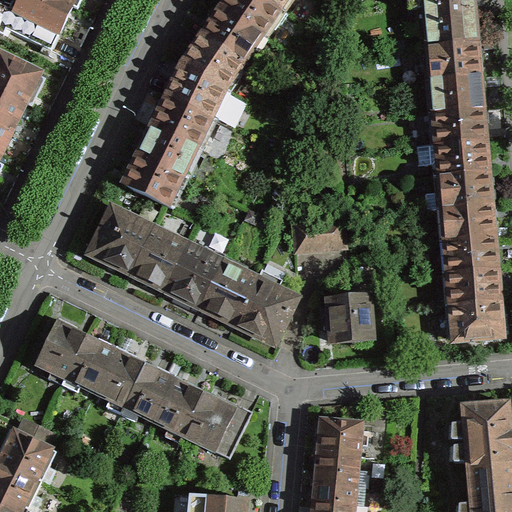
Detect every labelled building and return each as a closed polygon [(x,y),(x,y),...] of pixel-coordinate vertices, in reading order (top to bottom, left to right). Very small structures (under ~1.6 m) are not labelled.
[(79,0),(19,0),(12,14),(62,38),(79,0)] [(227,0),(225,5),(222,9),(266,40),(276,26),(282,25),(288,16),(285,13),(265,0),(227,0)] [(293,0),(265,0),(285,13),(293,0)] [(419,10),(423,50),(429,50),(476,45),(472,0),(407,0),(409,11),(419,10)] [(208,29),(204,36),(248,66),(266,40),(222,9),(221,11),(214,11),(209,18),(212,24),(208,29)] [(191,45),(193,51),(189,58),(183,66),(230,93),(248,66),(204,36),(202,37),(196,38),(191,45)] [(476,45),(429,50),(430,65),(425,66),(425,65),(424,65),(425,82),(432,82),(479,78),(478,68),(478,64),(483,59),(482,51),(477,48),(476,45)] [(0,167),(46,76),(0,53),(0,167)] [(165,91),(168,97),(167,98),(216,122),(230,93),(183,66),(179,74),(175,82),(169,83),(165,91)] [(427,97),(428,114),(435,114),(482,110),(481,99),(481,96),(485,91),(485,83),(479,80),(479,78),(432,82),(433,98),(428,98),(428,97),(427,97)] [(151,120),(154,126),(153,127),(202,151),(216,122),(167,98),(164,105),(161,111),(155,112),(151,120)] [(431,129),(429,129),(431,147),(485,142),(484,131),(484,128),(488,123),(488,115),(482,112),(482,110),(435,114),(436,130),(431,130),(431,129)] [(202,151),(153,127),(150,134),(147,140),(141,141),(137,149),(140,154),(139,156),(187,180),(202,151)] [(487,163),(487,160),(491,155),(490,147),(485,144),(485,142),(431,147),(417,148),(419,167),(433,166),(434,179),(488,174),(487,163)] [(187,180),(139,156),(136,163),(133,169),(126,170),(122,178),(126,183),(125,185),(173,209),(187,180)] [(494,191),(489,187),(489,184),(488,174),(434,179),(435,195),(426,196),(427,212),(437,211),(491,206),(490,204),(495,200),(494,191)] [(497,224),(492,220),(492,216),(491,206),(437,211),(440,243),(493,238),(493,236),(498,231),(497,224)] [(132,274),(154,228),(153,228),(152,230),(113,211),(91,255),(100,259),(132,274)] [(313,252),(346,249),(343,220),(310,223),(313,252)] [(313,252),(310,223),(293,225),(296,253),(313,252)] [(166,291),(188,247),(165,236),(166,234),(154,228),(132,274),(139,278),(166,291)] [(500,256),(495,252),(494,247),(493,238),(440,243),(441,260),(443,260),(442,259),(448,258),(449,274),(496,270),(496,268),(501,264),(500,256)] [(210,258),(188,247),(166,291),(177,297),(201,308),(223,262),(211,256),(210,258)] [(223,262),(201,308),(211,313),(235,325),(257,281),(258,279),(246,273),(245,275),(223,265),(224,262),(223,262)] [(445,292),(450,291),(452,307),(499,302),(499,301),(504,296),(503,288),(498,284),(497,279),(496,270),(449,274),(442,275),(444,292),(445,292)] [(296,300),(257,281),(235,325),(246,331),(274,344),(296,300)] [(369,299),(328,302),(332,342),(342,341),(351,340),(352,342),(356,345),(366,344),(370,340),(370,339),(372,339),(369,299)] [(500,312),(499,302),(452,307),(455,342),(502,337),(502,334),(508,334),(507,316),(500,316),(500,312)] [(37,365),(66,380),(86,339),(80,336),(75,334),(77,329),(59,320),(37,365)] [(91,341),(86,339),(66,380),(95,394),(117,349),(99,339),(97,344),(91,341)] [(110,401),(107,408),(121,415),(144,367),(139,364),(134,362),(136,358),(117,349),(95,394),(110,401)] [(121,415),(136,422),(139,415),(154,422),(176,377),(157,368),(155,372),(149,370),(144,367),(121,415)] [(194,386),(176,377),(154,422),(168,429),(165,436),(179,444),(203,396),(196,393),(192,391),(194,386)] [(208,398),(203,396),(179,444),(194,451),(198,444),(230,460),(252,414),(216,396),(214,401),(208,398)] [(511,434),(511,435),(508,405),(463,409),(469,484),(511,480),(511,434)] [(0,462),(42,482),(56,453),(47,449),(54,434),(24,419),(17,434),(10,431),(0,451),(4,453),(3,457),(0,462)] [(319,448),(318,454),(359,457),(362,425),(321,421),(319,448)] [(316,479),(316,486),(356,490),(359,457),(318,454),(316,479)] [(42,482),(0,462),(0,461),(0,496),(28,510),(42,482)] [(511,511),(511,480),(469,484),(471,511),(511,511)] [(313,511),(353,511),(356,490),(316,486),(313,511)] [(188,511),(246,511),(247,501),(190,495),(188,511)] [(0,511),(27,511),(28,510),(0,496),(0,511)]
